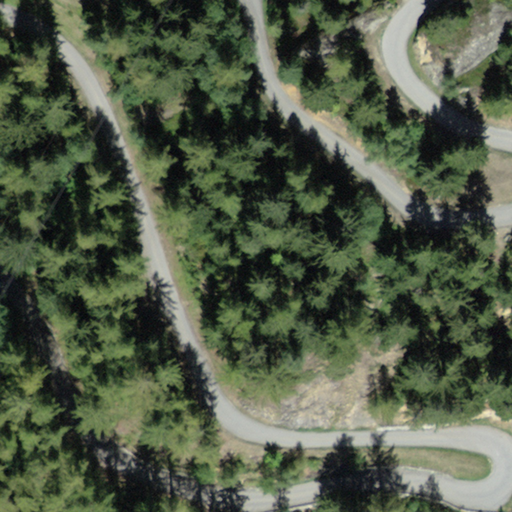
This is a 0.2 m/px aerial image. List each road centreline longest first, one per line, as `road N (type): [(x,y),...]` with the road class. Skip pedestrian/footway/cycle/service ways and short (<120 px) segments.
road 1 (unclassified): [(0,285),(27,312),(74,402),(148,485),(269,504),(399,488),(477,502),(508,490),(510,460),(479,442),(273,444),(221,420),(177,324),(98,93),(44,36),(0,20)]
road 2 (unclassified): [(252,0),(264,83),(313,132),(428,225),(511,222)]
road 3 (unclassified): [(511,142),(457,129),(407,87),(392,44),(426,0)]
